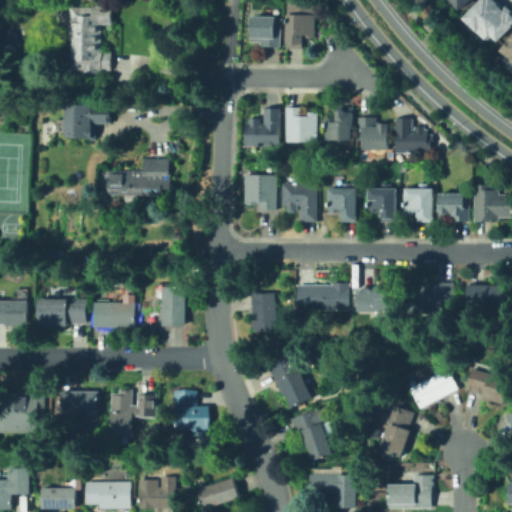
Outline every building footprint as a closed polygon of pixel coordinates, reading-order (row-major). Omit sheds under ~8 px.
[(451,0),(469,0),(459,9),(451,0)] [(466,20),(483,0),(495,0),(511,15),(511,27),(495,46),(466,20)] [(103,26),(102,52),(116,52),(116,71),(74,71),(74,8),(115,8),(115,26),(103,26)] [(315,14),(314,35),(305,34),(305,46),(289,46),(291,13),(315,14)] [(281,17),(281,45),(266,44),(266,42),(254,41),(255,16),(281,17)] [(511,58),(511,32),(499,47),(511,58)] [(114,106),(113,125),(97,124),(97,139),(69,137),(70,104),(114,106)] [(281,109),(280,145),(249,145),(249,126),(253,126),(253,118),(260,118),(260,126),(265,126),(265,109),(281,109)] [(303,109),(303,113),(319,112),(319,140),(289,140),(288,110),(303,109)] [(355,122),(355,140),(329,140),(329,121),(338,122),(338,113),(355,113),(355,122)] [(390,123),(390,149),(362,149),(362,117),(378,117),(378,123),(390,123)] [(414,117),(415,134),(428,133),(429,152),(403,152),(403,150),(399,150),(398,117),(414,117)] [(171,180),(171,195),(139,195),(139,201),(127,201),(127,195),(112,195),(112,180),(115,180),(115,171),(147,171),(147,158),(172,158),(171,180)] [(278,206),(247,207),(247,175),(278,175),(278,206)] [(317,185),(316,220),(300,220),(300,209),(285,209),(286,184),(317,185)] [(511,198),(511,218),(476,218),(477,185),(492,185),(492,189),(494,189),(511,198)] [(358,187),(357,219),(343,218),(344,207),(333,207),(334,186),(358,187)] [(398,209),(398,218),(383,218),(383,209),(370,209),(370,188),(398,188),(398,209)] [(433,210),(433,218),(420,218),(420,210),(407,210),(407,189),(433,189),(433,210)] [(470,194),(470,221),(454,221),(454,213),(440,213),(440,194),(470,194)] [(301,284),(330,284),(330,282),(349,282),(350,306),(302,307),(301,284)] [(415,287),(427,286),(427,283),(454,282),(455,300),(443,300),(444,312),(416,313),(415,287)] [(469,308),(469,284),(507,285),(507,308),(469,308)] [(188,325),(165,325),(165,287),(188,287),(188,325)] [(395,291),(394,312),(360,309),(362,288),(395,291)] [(277,292),(277,330),(258,330),(259,312),(254,312),(255,292),(277,292)] [(89,299),(89,323),(71,323),(71,325),(42,325),(42,299),(89,299)] [(0,300),(30,303),(29,326),(0,324),(0,300)] [(137,325),(98,325),(98,301),(137,301),(137,325)] [(290,358),(297,374),(302,372),(312,396),(290,406),(272,366),(290,358)] [(477,367),(509,382),(500,402),(468,388),(477,367)] [(436,375),(439,381),(453,373),(461,387),(425,408),(414,388),(436,375)] [(136,394),(136,404),(145,404),(144,418),(136,418),(136,433),(116,433),(116,394),(125,394),(125,386),(136,386),(136,394)] [(196,388),(199,406),(210,405),(212,429),(180,433),(175,391),(196,388)] [(102,391),(102,413),(67,413),(67,391),(102,391)] [(34,395),(34,409),(40,409),(40,431),(1,431),(1,395),(34,395)] [(401,407),(418,415),(401,454),(383,446),(401,407)] [(511,431),(511,409),(506,408),(502,421),(511,424),(511,429),(511,431)] [(337,448),(312,459),(294,419),(319,409),(337,448)] [(17,506),(0,506),(0,479),(12,479),(12,468),(33,468),(33,492),(17,492),(17,506)] [(358,476),(355,506),(335,504),(336,494),(311,491),(313,472),(358,476)] [(416,483),(416,475),(432,475),(432,507),(391,507),(391,484),(416,483)] [(239,497),(209,508),(201,487),(232,476),(239,497)] [(179,477),(179,509),(145,509),(145,480),(166,480),(166,477),(179,477)] [(134,481),(134,507),(89,506),(89,480),(134,481)] [(79,483),(77,507),(47,505),(48,486),(67,487),(67,483),(79,483)]
